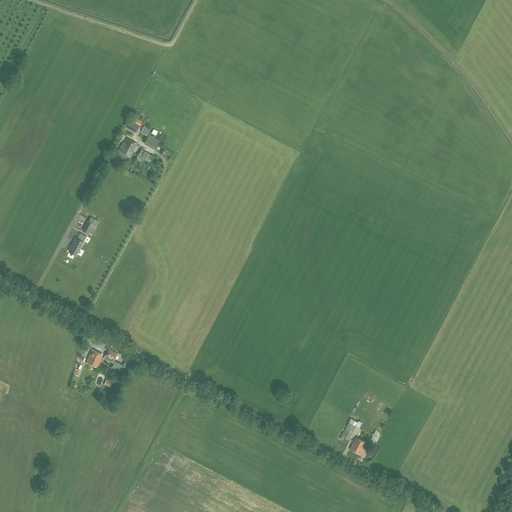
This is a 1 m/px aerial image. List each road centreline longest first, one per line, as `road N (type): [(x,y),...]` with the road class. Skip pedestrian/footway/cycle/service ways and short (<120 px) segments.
road 1 (unclassified): [(441,511),(0,279)]
road 2 (unknown): [(82,324),(164,172),(162,158),(139,145)]
